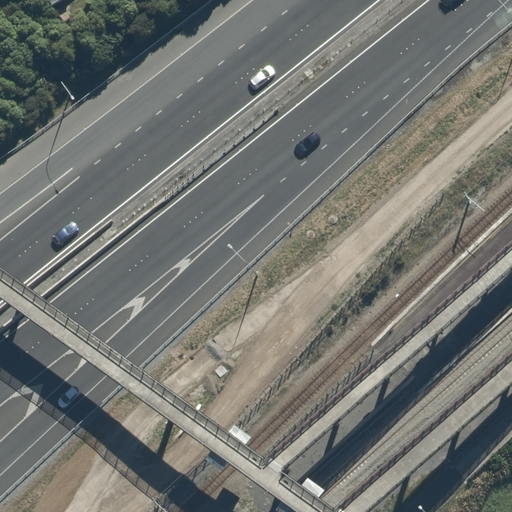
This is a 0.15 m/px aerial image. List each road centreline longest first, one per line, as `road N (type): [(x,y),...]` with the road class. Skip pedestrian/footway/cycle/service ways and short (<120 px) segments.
road 1 (trunk): [(465,3),(0,442)]
road 2 (trunk): [(465,3),(0,375)]
road 3 (trunk): [(0,271),(339,0)]
road 4 (trunk): [(0,222),(293,0)]
